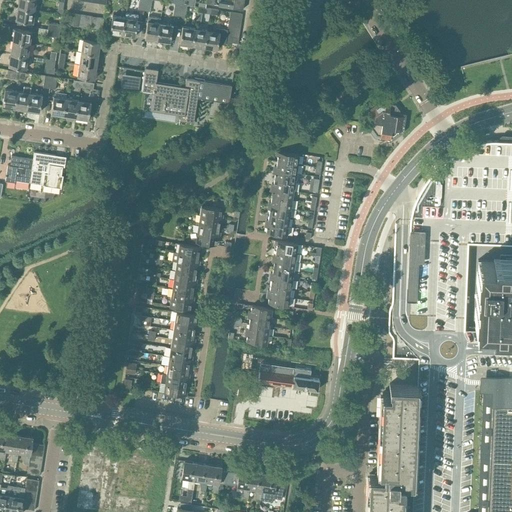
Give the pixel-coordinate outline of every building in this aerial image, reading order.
[(18,0),(17,7),(35,10),(36,0),(18,0)] [(243,0),(233,0),(233,8),(243,9),(243,0)] [(316,35),(319,22),(321,0),(293,0),(290,22),(287,22),(286,30),(316,35)] [(35,10),(17,7),(15,20),(33,23),(35,10)] [(125,12),(125,17),(122,35),(134,37),(137,19),(138,14),(125,12)] [(229,18),(241,20),(242,13),(230,12),(229,18)] [(90,28),(92,16),(86,15),(84,27),(90,28)] [(122,35),(125,17),(112,15),(109,33),(122,35)] [(157,40),(160,23),(147,21),(144,38),(157,40)] [(39,28),(59,31),(60,25),(40,22),(39,28)] [(160,23),(157,40),(170,42),(173,25),(160,23)] [(192,46),(195,28),(182,26),(179,44),(192,46)] [(12,41),(30,44),(32,31),(14,28),(12,41)] [(59,31),(39,28),(38,34),(59,37),(59,31)] [(207,30),(195,28),(192,46),(205,48),(207,30)] [(207,30),(205,48),(217,49),(218,44),(225,45),(226,42),(227,36),(227,30),(227,29),(216,28),(215,31),(207,30)] [(81,51),(98,54),(100,42),(83,39),(81,51)] [(28,56),(30,44),(12,41),(10,53),(28,56)] [(96,66),(98,54),(81,51),(79,64),(96,66)] [(28,56),(10,53),(8,66),(26,68),(28,56)] [(96,66),(79,64),(77,76),(94,79),(96,66)] [(144,68),(141,91),(145,92),(142,109),(173,114),(172,119),(192,122),(196,99),(201,100),(202,92),(228,96),(230,86),(204,82),(205,79),(194,77),(194,80),(186,79),(185,85),(178,83),(178,86),(156,82),(158,70),(144,68)] [(19,79),(20,72),(8,70),(7,77),(19,79)] [(81,81),(80,87),(93,89),(94,83),(81,81)] [(14,108),(27,110),(30,93),(30,87),(24,86),(23,92),(17,91),(14,108)] [(14,108),(17,91),(5,89),(2,106),(14,108)] [(30,93),(27,110),(40,112),(42,95),(30,93)] [(63,116),(66,99),(54,97),(51,114),(63,116)] [(78,101),(66,99),(63,116),(76,118),(78,101)] [(78,101),(76,118),(88,120),(91,102),(78,101)] [(369,111),(366,126),(371,127),(371,131),(375,137),(390,139),(391,134),(396,135),(402,131),(404,116),(399,115),(400,110),(395,104),(380,102),(379,107),(374,106),(369,111)] [(390,326),(390,327),(391,327),(394,327),(393,340),(392,355),(393,355),(418,356),(422,357),(436,358),(429,511),(511,511),(511,327),(509,328),(509,331),(489,330),(464,328),(465,300),(468,247),(468,242),(511,243),(511,141),(509,141),(507,141),(504,141),(501,141),(496,140),(495,140),(493,140),(491,140),(490,141),(488,141),(486,141),(485,141),(483,142),(481,142),(478,143),(476,143),(474,144),(472,144),(470,145),(467,147),(466,147),(462,149),(461,150),(459,151),(457,152),(455,154),(454,154),(452,155),(450,157),(449,158),(447,159),(445,160),(444,162),(441,164),(439,165),(437,168),(435,170),(432,173),(429,176),(428,178),(426,180),(425,182),(424,184),(423,185),(422,187),(421,189),(419,193),(418,195),(417,197),(416,199),(415,201),(415,202),(414,203),(414,205),(413,207),(413,209),(412,211),(411,215),(411,216),(410,218),(410,220),(410,223),(410,224),(410,225),(409,226),(409,229),(409,244),(412,244),(411,261),(417,261),(416,283),(407,283),(406,283),(401,283),(400,283),(395,283),(395,298),(394,311),(391,311),(391,312),(392,312),(391,318),(391,319),(391,320),(391,325),(391,326),(390,326)] [(297,164),(299,155),(276,151),(275,155),(277,156),(276,161),(297,164)] [(29,182),(30,174),(34,152),(33,152),(32,158),(11,155),(9,165),(7,164),(5,180),(15,182),(15,180),(29,182)] [(30,177),(29,182),(42,184),(42,185),(61,188),(63,175),(61,175),(63,166),(64,166),(66,157),(56,155),(34,152),(30,174),(30,177)] [(296,173),(297,164),(276,161),(276,166),(274,166),(273,170),(296,173)] [(294,182),(296,173),(273,170),(273,173),(275,174),(274,179),(294,182)] [(294,182),(274,179),(273,184),(271,184),(271,187),(293,191),(298,192),(299,183),(294,182)] [(292,200),(293,191),(271,187),(270,191),(272,192),(271,197),(292,200)] [(290,209),(292,200),(271,197),(270,202),(268,202),(268,205),(290,209)] [(289,218),(290,209),(268,205),(267,209),(269,209),(268,215),(289,218)] [(222,209),(201,206),(200,215),(222,218),(223,214),(221,214),(222,209)] [(222,218),(200,215),(199,223),(219,227),(220,221),(222,222),(222,218)] [(287,226),(289,218),(268,215),(267,220),(266,219),(265,223),(287,226)] [(199,223),(198,225),(197,232),(219,236),(220,232),(218,232),(219,227),(199,223)] [(266,232),(286,236),(287,226),(265,223),(264,227),(266,227),(266,232)] [(196,242),(216,245),(217,239),(219,240),(219,236),(197,232),(196,242)] [(297,244),(275,240),(274,244),(276,244),(275,250),(296,253),(297,244)] [(202,247),(179,243),(178,252),(199,256),(199,251),(201,251),(202,247)] [(319,257),(320,250),(321,247),(316,247),(315,253),(310,252),(309,255),(315,256),(319,257)] [(295,262),(296,253),(275,250),(275,254),(273,254),(272,258),(295,262)] [(173,252),(172,261),(177,262),(199,265),(200,261),(198,261),(199,256),(178,252),(173,252)] [(162,259),(159,259),(153,258),(143,256),(142,262),(161,265),(162,259)] [(475,316),(474,326),(477,326),(489,327),(489,330),(509,331),(509,328),(511,327),(511,260),(511,261),(511,258),(493,257),(493,260),(480,260),(478,259),(478,260),(475,316)] [(293,271),(295,262),(272,258),(272,262),(274,262),(273,267),(293,271)] [(177,262),(175,270),(196,273),(197,268),(198,269),(199,265),(177,262)] [(292,279),(293,271),(273,267),(272,272),(270,272),(269,276),(292,279)] [(175,270),(174,279),(196,283),(197,279),(195,279),(196,273),(175,270)] [(290,288),(292,279),(269,276),(269,280),(270,280),(270,285),(290,288)] [(174,279),(172,288),(193,291),(194,286),(195,286),(196,283),(174,279)] [(289,297),(290,288),(270,285),(269,290),(267,290),(266,293),(289,297)] [(172,288),(171,297),(193,300),(194,297),(192,296),(193,291),(172,288)] [(267,303),(287,306),(289,297),(266,293),(266,297),(267,297),(267,303)] [(170,306),(190,310),(191,304),(193,304),(193,300),(171,297),(170,306)] [(272,308),(251,305),(250,310),(248,310),(248,314),(270,317),(272,308)] [(197,315),(196,315),(171,311),(170,320),(175,320),(197,324),(198,321),(196,320),(197,315)] [(142,318),(140,318),(140,315),(134,314),(133,323),(141,324),(142,318)] [(269,326),(270,317),(248,314),(247,318),(249,318),(248,323),(269,326)] [(175,320),(173,329),(194,333),(195,328),(197,328),(197,324),(175,320)] [(267,335),(269,326),(248,323),(248,328),(246,328),(245,332),(267,335)] [(173,329),(172,338),(195,342),(195,338),(193,338),(194,333),(173,329)] [(246,341),(266,344),(267,335),(245,332),(244,335),(246,336),(246,341)] [(191,351),(192,345),(194,346),(195,342),(172,338),(171,347),(191,351)] [(129,350),(141,351),(142,345),(130,343),(129,350)] [(171,347),(169,356),(192,360),(192,356),(191,356),(191,351),(171,347)] [(141,351),(129,350),(128,356),(140,358),(141,351)] [(169,356),(168,365),(188,368),(189,363),(191,364),(192,360),(169,356)] [(125,373),(134,374),(136,364),(127,362),(125,373)] [(260,363),(257,381),(317,389),(319,379),(310,377),(311,370),(260,363)] [(168,365),(166,374),(189,377),(189,374),(188,374),(188,368),(168,365)] [(186,386),(187,381),(188,381),(189,377),(166,374),(161,373),(160,382),(165,383),(186,386)] [(125,378),(123,389),(130,390),(131,380),(125,378)] [(164,392),(186,396),(187,392),(185,391),(186,386),(165,383),(164,392)] [(382,392),(380,434),(379,470),(381,470),(380,474),(404,475),(403,481),(413,482),(417,384),(389,383),(389,389),(390,389),(390,392),(382,392)] [(20,435),(8,433),(5,450),(6,450),(11,451),(11,461),(17,462),(18,452),(17,452),(20,435)] [(28,464),(29,461),(30,455),(30,454),(31,449),(32,443),(33,437),(20,435),(17,452),(18,452),(23,453),(24,463),(28,464)] [(42,457),(43,451),(31,449),(30,454),(30,455),(42,457)] [(197,462),(184,460),(181,477),(187,478),(188,488),(193,489),(195,479),(194,479),(197,462)] [(209,464),(197,462),(194,479),(195,479),(200,480),(200,490),(205,491),(207,481),(206,481),(209,464)] [(221,466),(209,464),(206,481),(207,481),(212,482),(212,492),(217,493),(218,485),(219,483),(221,470),(221,466)] [(238,473),(236,485),(236,486),(242,487),(243,497),(248,498),(249,488),(251,471),(239,469),(238,473)] [(221,470),(219,483),(223,483),(236,485),(238,473),(221,470)] [(264,473),(251,471),(249,488),(255,489),(255,499),(260,499),(261,490),(264,473)] [(260,497),(260,499),(261,498),(264,498),(264,500),(267,500),(267,501),(272,501),(273,497),(281,499),(282,493),(285,478),(276,477),(276,475),(264,473),(261,490),(260,497)] [(369,474),(367,511),(402,511),(403,481),(404,475),(380,474),(369,474)] [(25,484),(25,487),(24,490),(37,492),(38,486),(25,484)] [(0,510),(8,511),(11,495),(13,486),(8,485),(7,488),(0,487),(0,488),(0,510)] [(23,497),(23,496),(24,490),(25,487),(20,487),(17,496),(11,495),(8,511),(21,511),(22,508),(23,502),(23,497)]
